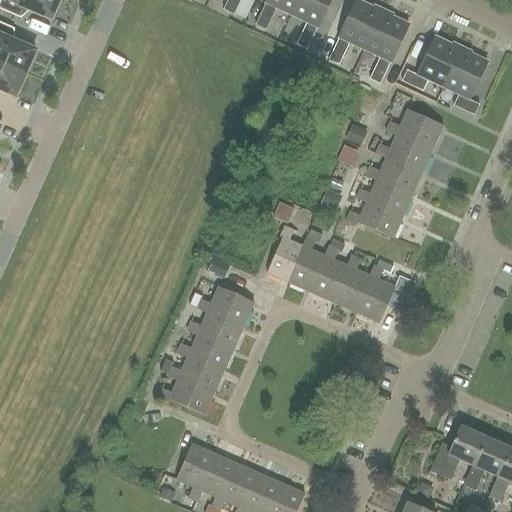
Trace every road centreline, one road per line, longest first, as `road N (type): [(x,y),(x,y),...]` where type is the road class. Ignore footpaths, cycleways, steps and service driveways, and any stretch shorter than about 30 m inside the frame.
road 1 (residential): [(360,489),(227,432),(267,327),(278,311),(306,314),(418,361)]
road 2 (residential): [(111,0),(0,261)]
road 3 (residential): [(418,361),(511,143)]
road 4 (residential): [(360,489),(418,361)]
